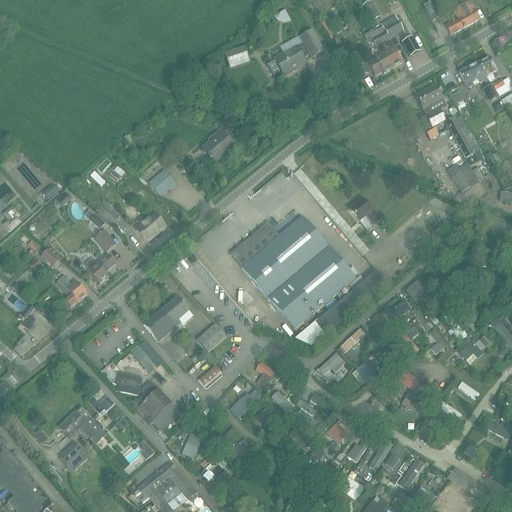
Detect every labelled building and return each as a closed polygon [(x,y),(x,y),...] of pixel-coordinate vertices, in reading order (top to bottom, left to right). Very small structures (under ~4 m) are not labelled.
[(444,25),(450,36),(463,29),(479,20),(474,12),(469,3),(453,12),(455,15),(451,17),(454,22),(446,26),(445,25),(444,25)] [(433,5),(425,10),(432,23),(440,18),(433,5)] [(372,6),(363,11),(371,23),(379,18),(372,6)] [(387,61),(392,69),(403,63),(395,49),(400,46),(394,37),(403,32),(397,21),(384,29),(383,28),(376,32),(383,43),(386,48),(385,49),(386,51),(388,49),(389,51),(388,52),(392,59),(387,61)] [(300,38),(303,44),(274,61),(284,77),(305,65),(302,59),(309,56),(311,59),(323,52),(312,31),(300,38)] [(383,43),(376,32),(376,31),(369,35),(376,47),(380,56),(363,65),(357,53),(349,58),(360,77),(368,73),(367,73),(371,71),(375,77),(382,73),(383,75),(392,70),(392,69),(387,61),(392,59),(388,52),(389,51),(388,49),(386,51),(385,49),(386,48),(383,43)] [(412,38),(402,43),(410,57),(420,51),(412,38)] [(489,58),(478,63),(488,82),(489,83),(499,78),(489,58)] [(488,82),(478,63),(458,74),(465,87),(477,81),(479,84),(483,82),(484,84),(488,82)] [(501,81),(491,86),(498,98),(511,90),(511,87),(508,80),(502,84),(501,81)] [(437,85),(415,97),(414,97),(415,98),(415,97),(426,117),(428,120),(421,123),(430,139),(437,135),(434,130),(433,128),(445,121),(443,117),(444,116),(443,114),(442,115),(439,110),(446,106),(447,107),(445,104),(446,104),(436,86),(437,86),(437,85)] [(498,98),(491,86),(482,91),(487,100),(488,100),(490,104),(498,99),(498,98)] [(479,146),(463,119),(456,123),(454,119),(446,123),(453,136),(471,169),(480,163),(476,155),(475,154),(472,150),(479,146)] [(210,160),(211,160),(214,163),(227,153),(228,155),(236,149),(222,132),(214,138),(216,140),(203,150),(209,158),(210,160)] [(479,181),(469,167),(452,179),(463,193),(479,181)] [(150,185),(154,189),(160,197),(174,185),(167,177),(169,175),(166,171),(150,185)] [(349,211),(356,219),(367,232),(381,220),(373,210),(371,212),(362,201),(349,211)] [(96,212),(113,226),(120,217),(104,202),(96,212)] [(19,223),(15,217),(5,225),(10,230),(19,223)] [(146,244),(165,229),(155,217),(136,232),(146,244)] [(268,223),(230,255),(294,332),(355,280),(302,218),(279,237),(268,223)] [(95,240),(106,254),(116,246),(104,232),(95,240)] [(54,268),(59,262),(46,251),(41,257),(54,268)] [(108,256),(98,265),(97,265),(94,261),(92,261),(86,266),(86,268),(89,272),(88,273),(99,286),(108,278),(105,274),(116,265),(108,256)] [(42,266),(36,261),(31,267),(37,272),(42,266)] [(386,285),(375,273),(314,325),(325,338),(386,285)] [(56,284),(65,294),(68,299),(64,302),(70,309),(77,303),(77,304),(87,296),(76,283),(71,287),(68,284),(69,283),(64,277),(56,284)] [(11,290),(0,280),(0,286),(7,293),(11,290)] [(143,327),(158,344),(181,324),(178,321),(189,312),(177,298),(159,313),(143,327)] [(197,341),(207,354),(226,338),(215,325),(197,341)] [(221,374),(214,366),(197,381),(204,389),(221,374)] [(138,397),(142,379),(119,374),(116,386),(118,386),(116,393),(138,397)] [(142,389),(146,393),(150,397),(157,390),(149,382),(142,389)] [(157,391),(150,398),(138,409),(135,412),(158,436),(181,415),(157,391)] [(150,398),(150,397),(146,393),(134,404),(138,409),(150,398)] [(93,398),(87,403),(99,416),(104,411),(106,413),(99,405),(93,398)] [(58,428),(65,436),(69,440),(82,428),(90,421),(91,420),(80,408),(58,428)] [(94,425),(90,421),(82,428),(86,432),(85,434),(96,447),(107,437),(95,425),(94,425)] [(0,494),(6,489),(14,498),(8,504),(14,511),(45,511),(53,505),(36,485),(35,486),(8,455),(10,454),(1,443),(0,443),(0,449),(0,450),(0,449),(0,494)] [(72,473),(89,459),(75,444),(59,458),(72,473)] [(146,496),(159,511),(168,506),(163,500),(177,489),(182,494),(190,488),(177,472),(170,463),(137,489),(144,498),(146,496)]
